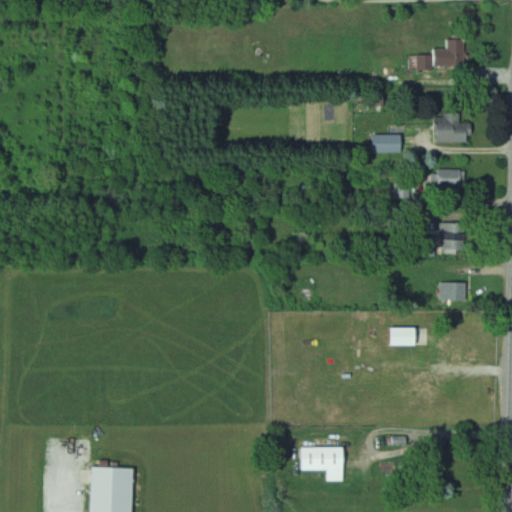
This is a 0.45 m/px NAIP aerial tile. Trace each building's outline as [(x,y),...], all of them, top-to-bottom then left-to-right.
[(468,67),(468,38),(449,38),(449,48),(436,48),(436,54),(411,54),(412,68),(468,67)] [(463,123),(463,113),(438,113),(438,141),(473,141),(473,123),(463,123)] [(404,134),(375,134),(375,152),(404,152),(404,134)] [(440,187),(465,187),(465,170),(440,170),(440,187)] [(445,237),(445,253),(470,253),(470,223),(441,223),(441,237),(445,237)] [(468,283),(441,283),(441,300),(468,300),(468,283)] [(429,345),(429,327),(394,327),(394,345),(429,345)] [(331,470),(331,479),(347,479),(347,447),(305,447),(305,470),(331,470)] [(135,511),(137,467),(93,466),(91,511),(135,511)]
